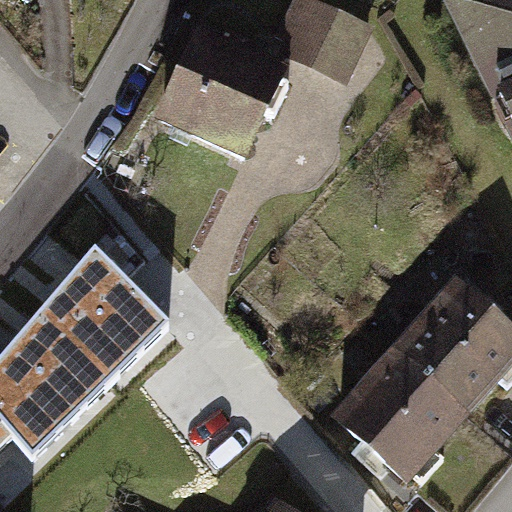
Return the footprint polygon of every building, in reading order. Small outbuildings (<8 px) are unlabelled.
[(389,26),(335,0),(299,0),(278,44),(361,84),(389,26)] [(511,0),(457,0),(511,114),(511,0)] [(303,76),(210,35),(170,126),(262,166),(303,76)] [(180,316),(75,223),(0,307),(0,424),(47,466),(180,316)] [(353,439),(427,501),(511,401),(511,330),(473,297),(353,439)]
